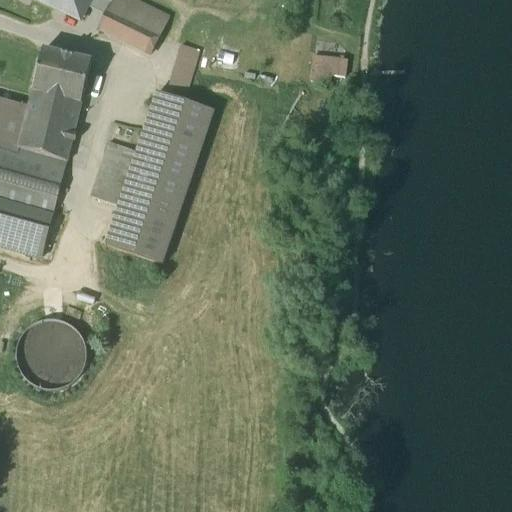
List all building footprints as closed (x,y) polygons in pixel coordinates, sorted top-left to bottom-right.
[(33,0),(79,22),(86,9),(90,0),(33,0)] [(113,0),(90,0),(86,9),(104,18),(107,11),(108,11),(113,0)] [(168,18),(130,0),(113,0),(108,11),(159,37),(168,18)] [(150,57),(159,37),(108,11),(107,11),(104,18),(97,31),(150,57)] [(199,54),(180,48),(167,90),(187,95),(199,54)] [(32,95),(81,107),(91,65),(42,53),(32,95)] [(315,87),(331,87),(331,81),(345,82),(345,60),(316,60),(315,87)] [(32,95),(29,110),(18,152),(66,165),(81,107),(32,95)] [(104,248),(161,267),(213,115),(156,96),(136,155),(117,209),(104,248)] [(0,205),(53,221),(66,165),(18,152),(29,110),(0,102),(0,205)] [(90,200),(117,209),(136,155),(109,146),(90,200)] [(0,248),(42,261),(53,221),(0,205),(0,248)] [(16,350),(16,364),(21,377),(30,387),(42,392),(56,393),(69,388),(79,379),(84,366),(85,353),(80,340),(71,330),(58,324),(45,324),(32,329),(22,338),(16,350)]
